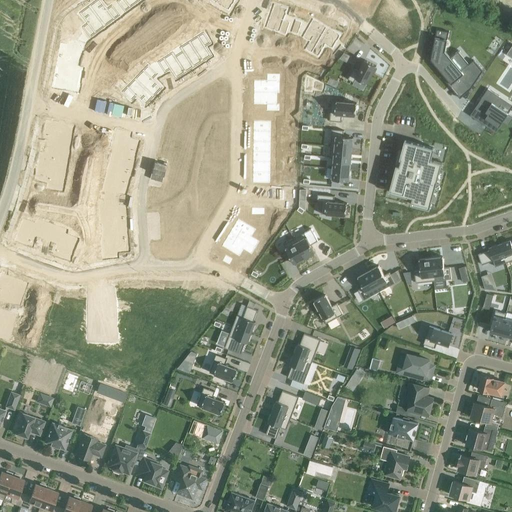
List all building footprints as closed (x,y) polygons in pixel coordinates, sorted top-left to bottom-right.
[(91,7),(103,24),(112,17),(115,21),(121,17),(113,7),(108,11),(100,0),(91,7)] [(129,5),(135,0),(122,0),(119,3),(126,13),(132,9),(129,5)] [(232,8),(237,0),(212,0),(212,2),(218,5),(220,1),(232,8)] [(289,10),(275,5),(268,24),(281,29),(280,33),(287,36),(291,24),(285,22),(289,10)] [(94,31),(103,24),(91,7),(81,15),(89,25),(84,29),(92,39),(97,35),(94,31)] [(440,15),(437,23),(447,26),(449,18),(440,15)] [(306,51),(312,55),(328,28),(314,20),(306,34),(313,39),(306,51)] [(296,22),(294,29),(300,31),(303,24),(296,22)] [(490,49),(494,37),(460,25),(455,37),(472,43),(470,49),(479,53),(482,46),(490,49)] [(341,36),(328,28),(312,55),(319,58),(326,46),(333,50),(341,36)] [(440,68),(453,83),(461,77),(471,89),(484,70),(474,58),(462,69),(447,52),(451,31),(439,29),(433,57),(441,67),(440,68)] [(193,48),(204,63),(213,58),(202,42),(193,48)] [(341,56),(346,49),(341,45),(336,52),(341,56)] [(63,47),(61,57),(80,61),(81,50),(63,47)] [(204,63),(193,48),(185,53),(195,69),(204,63)] [(345,52),(340,58),(347,62),(350,55),(345,52)] [(176,59),(187,74),(195,69),(185,53),(176,59)] [(61,57),(59,67),(78,71),(80,61),(61,57)] [(178,80),(187,74),(176,59),(167,64),(178,80)] [(353,69),(347,80),(353,83),(355,79),(367,85),(372,73),(374,74),(377,69),(375,68),(376,67),(364,60),(358,72),(353,69)] [(59,67),(57,77),(76,81),(78,71),(59,67)] [(148,76),(140,84),(155,98),(163,90),(154,80),(158,76),(149,67),(144,72),(148,76)] [(255,81),(255,93),(276,94),(276,82),(281,82),(281,75),(268,75),(268,82),(255,81)] [(74,92),(76,81),(57,77),(55,88),(74,92)] [(147,107),(155,98),(140,84),(132,92),(129,89),(124,94),(133,102),(137,98),(147,107)] [(487,85),(476,103),(487,110),(481,120),(495,130),(502,118),(508,122),(511,114),(511,113),(495,102),(499,94),(487,85)] [(276,94),(255,93),(255,106),(268,106),(268,112),(280,112),(280,105),(276,105),(276,94)] [(330,114),(329,121),(341,122),(342,116),(355,117),(356,104),(336,102),(335,115),(330,114)] [(254,133),(272,133),(272,122),(254,122),(254,132),(254,133)] [(46,138),(58,140),(57,146),(69,149),(70,142),(66,141),(68,127),(49,124),(46,138)] [(254,133),(253,143),(272,143),(272,133),(254,133)] [(335,148),(352,149),(353,138),(336,136),(335,148)] [(122,139),(119,150),(136,154),(138,144),(122,139)] [(398,166),(395,194),(415,195),(415,194),(419,195),(419,202),(438,204),(443,156),(432,154),(433,143),(402,140),(401,159),(402,159),(401,166),(398,166)] [(254,153),(271,153),(272,143),(253,143),(254,143),(254,153)] [(351,160),(352,149),(335,148),(334,158),(351,160)] [(133,163),(136,154),(119,150),(116,159),(134,164),(133,163)] [(40,168),(61,172),(63,161),(68,162),(69,155),(57,153),(55,159),(42,157),(40,168)] [(254,163),(271,163),(271,153),(254,153),(254,163)] [(333,169),(350,171),(351,160),(334,158),(333,169)] [(114,169),(131,174),(134,164),(116,159),(114,169)] [(254,163),(254,173),(271,174),(271,163),(254,163)] [(61,172),(40,168),(38,180),(51,183),(50,189),(62,191),(63,184),(59,183),(61,172)] [(131,174),(114,169),(111,179),(128,184),(130,174),(131,174)] [(349,182),(350,171),(333,169),(332,180),(349,182)] [(475,190),(505,189),(505,169),(498,170),(498,177),(454,178),(454,190),(475,189),(475,190)] [(271,184),(271,174),(254,173),(254,184),(271,184)] [(128,184),(111,179),(108,190),(125,194),(128,184)] [(326,202),(325,215),(345,217),(346,215),(348,215),(348,209),(346,209),(347,204),(334,203),(334,196),(322,195),(322,202),(326,202)] [(108,221),(127,220),(126,209),(107,211),(108,221)] [(108,232),(127,230),(127,220),(108,221),(108,232)] [(239,220),(231,233),(257,249),(261,243),(248,235),(253,228),(239,220)] [(25,223),(18,242),(32,247),(36,235),(42,237),(46,226),(40,223),(38,228),(25,223)] [(61,244),(56,256),(70,261),(77,242),(64,237),(66,233),(59,230),(55,242),(61,244)] [(127,230),(108,232),(109,242),(128,240),(127,230)] [(257,249),(231,233),(223,247),(236,255),(241,248),(253,256),(257,249)] [(306,237),(296,243),(305,259),(315,253),(306,237)] [(128,240),(109,242),(110,252),(129,251),(128,240)] [(510,241),(499,245),(506,264),(511,261),(511,242),(511,243),(510,241)] [(305,259),(296,243),(285,249),(294,265),(305,259)] [(495,268),(506,264),(499,245),(488,249),(489,251),(478,255),(482,266),(493,262),(495,268)] [(227,256),(224,262),(230,266),(233,260),(227,256)] [(431,258),(433,277),(444,275),(445,280),(451,279),(450,267),(444,268),(443,257),(431,258)] [(421,278),(433,277),(431,258),(419,260),(420,271),(414,272),(416,284),(422,283),(421,278)] [(378,266),(368,272),(377,288),(387,282),(390,287),(395,284),(389,273),(384,276),(378,266)] [(377,288),(368,272),(358,278),(363,287),(358,290),(363,301),(369,298),(367,294),(377,288)] [(0,286),(0,291),(10,295),(8,301),(19,305),(22,299),(17,297),(22,284),(3,277),(0,286)] [(124,311),(153,311),(153,292),(124,292),(124,301),(116,301),(116,315),(124,315),(124,311)] [(313,305),(316,310),(317,308),(324,320),(335,313),(337,318),(343,315),(337,304),(332,307),(325,295),(314,302),(315,304),(313,305)] [(237,316),(233,327),(251,334),(255,323),(253,322),(258,311),(247,307),(243,318),(237,316)] [(3,314),(1,320),(0,319),(0,334),(3,336),(8,323),(12,325),(15,318),(3,314)] [(500,335),(505,318),(494,315),(489,332),(500,335)] [(392,316),(382,321),(385,327),(395,321),(392,316)] [(500,335),(511,338),(511,333),(511,320),(505,318),(500,335)] [(247,344),(251,334),(233,327),(229,337),(235,340),(230,351),(241,355),(245,344),(247,344)] [(423,345),(434,348),(436,343),(449,347),(453,334),(433,328),(429,340),(425,339),(423,345)] [(298,344),(294,355),(312,362),(316,351),(310,349),(315,338),(304,334),(300,345),(298,344)] [(403,373),(430,380),(435,365),(429,364),(430,360),(409,354),(403,373)] [(214,375),(233,382),(237,370),(225,365),(227,360),(216,355),(214,361),(218,363),(214,375)] [(312,362),(294,355),(289,366),(291,367),(287,378),(298,382),(302,371),(308,373),(312,362)] [(381,360),(373,357),(370,369),(378,371),(381,360)] [(357,368),(351,378),(358,383),(365,373),(357,368)] [(336,379),(344,382),(346,376),(339,373),(336,379)] [(502,395),(505,381),(493,378),(483,375),(481,380),(479,380),(478,386),(479,387),(479,389),(490,392),(490,391),(502,395)] [(409,410),(429,415),(434,397),(427,396),(429,387),(409,382),(404,401),(410,402),(408,410),(409,410)] [(127,393),(113,388),(110,397),(123,402),(127,393)] [(201,408),(220,415),(225,402),(213,398),(215,392),(204,388),(201,394),(206,396),(201,408)] [(272,412),(290,419),(295,408),(289,406),(293,395),(282,391),(278,402),(276,401),(272,412)] [(319,405),(321,397),(306,391),(303,398),(303,399),(319,405)] [(11,392),(6,406),(14,409),(20,395),(11,392)] [(54,399),(47,396),(44,405),(51,408),(54,399)] [(166,396),(163,404),(170,406),(173,399),(166,396)] [(340,419),(345,399),(337,396),(332,405),(328,416),(340,419)] [(503,416),(507,402),(492,398),(490,406),(475,402),(475,403),(473,403),(471,410),(473,410),(471,416),(491,422),(494,414),(503,416)] [(20,411),(12,431),(18,433),(17,435),(25,438),(25,436),(27,437),(29,431),(40,435),(45,421),(34,417),(35,417),(20,411)] [(286,430),(290,419),(272,412),(268,423),(270,424),(266,435),(276,439),(280,428),(286,430)] [(419,423),(394,416),(387,443),(411,450),(419,423)] [(112,419),(109,428),(115,430),(118,421),(112,419)] [(58,424),(53,423),(46,441),(51,443),(50,444),(59,448),(60,446),(65,448),(71,429),(67,428),(67,426),(58,423),(58,424)] [(492,451),(498,429),(485,426),(484,431),(470,427),(469,433),(468,433),(466,438),(468,438),(466,444),(492,451)] [(151,432),(143,429),(137,444),(146,447),(151,432)] [(97,439),(84,433),(76,455),(79,456),(79,457),(80,459),(84,460),(86,459),(86,458),(90,460),(91,457),(100,460),(105,445),(96,441),(97,439)] [(195,434),(191,442),(212,450),(215,442),(195,434)] [(328,447),(332,438),(324,435),(321,444),(328,447)] [(365,440),(363,448),(374,451),(376,443),(365,440)] [(125,448),(116,445),(108,466),(113,468),(114,469),(113,471),(120,473),(120,471),(121,471),(122,471),(129,473),(138,449),(126,445),(125,448)] [(398,449),(384,446),(381,457),(389,459),(385,474),(401,478),(403,468),(407,469),(410,456),(397,452),(398,449)] [(484,468),(488,455),(476,452),(475,458),(462,454),(461,458),(460,457),(458,465),(459,465),(458,469),(476,474),(478,466),(484,468)] [(152,459),(143,456),(137,474),(145,477),(143,479),(154,483),(154,485),(162,488),(168,470),(161,468),(162,465),(151,461),(152,459)] [(189,497),(190,496),(192,497),(196,486),(202,488),(205,479),(200,477),(202,471),(189,466),(188,468),(178,465),(173,478),(181,481),(177,492),(185,495),(185,497),(186,498),(188,498),(189,498),(189,497)] [(347,478),(349,470),(336,467),(334,476),(347,478)] [(0,475),(0,498),(4,500),(6,493),(13,475),(12,475),(12,473),(7,471),(6,473),(2,471),(0,475)] [(13,475),(6,493),(12,495),(11,503),(21,506),(25,494),(20,492),(24,479),(20,478),(21,476),(15,474),(14,476),(13,475)] [(480,480),(467,476),(465,484),(454,480),(453,484),(451,483),(449,491),(451,492),(450,494),(469,499),(471,491),(477,492),(480,480)] [(374,506),(395,511),(400,495),(387,492),(389,483),(372,479),(368,492),(377,494),(374,506)] [(331,483),(325,481),(323,489),(328,491),(331,483)] [(261,482),(256,497),(264,500),(269,485),(261,482)] [(31,496),(25,494),(21,506),(30,510),(34,504),(40,506),(47,488),(45,487),(46,485),(40,483),(40,485),(35,483),(31,496)] [(37,511),(56,511),(59,506),(53,504),(58,492),(54,490),(54,488),(49,486),(48,488),(47,488),(40,506),(37,511)] [(287,506),(297,510),(300,500),(303,491),(293,488),(287,506)] [(225,510),(231,511),(250,511),(255,500),(232,491),(225,510)] [(65,508),(59,506),(56,511),(76,511),(81,500),(79,499),(80,498),(74,495),(73,497),(69,496),(65,508)] [(88,511),(92,504),(88,502),(88,501),(82,498),(82,500),(81,500),(76,511),(88,511)] [(328,500),(324,511),(332,511),(336,502),(328,500)] [(288,511),(289,510),(268,503),(265,511),(288,511)]
